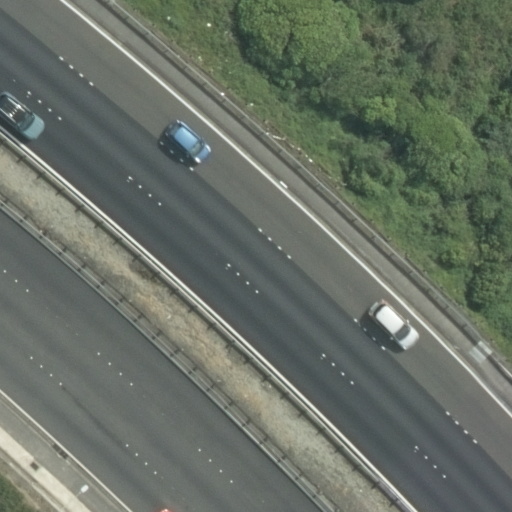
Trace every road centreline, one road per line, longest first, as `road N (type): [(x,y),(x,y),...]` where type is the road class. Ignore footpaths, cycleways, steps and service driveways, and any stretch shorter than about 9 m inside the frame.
road 1 (trunk): [(0,35),(107,123),(507,511)]
road 2 (trunk): [(202,511),(0,314)]
